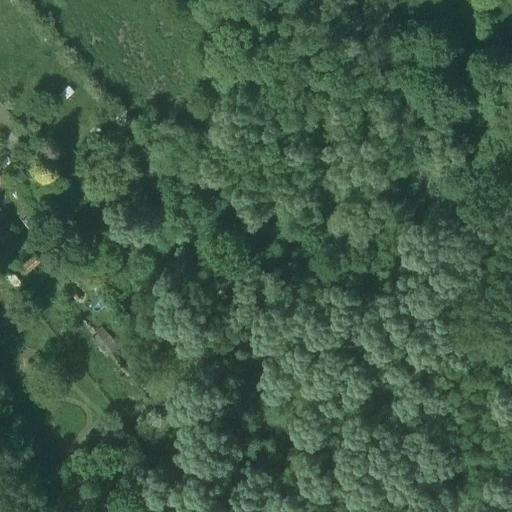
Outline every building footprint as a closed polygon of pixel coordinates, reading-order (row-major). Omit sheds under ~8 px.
[(27,118),(22,123),(31,134),(37,129),(27,118)] [(36,211),(50,199),(35,182),(34,183),(16,163),(5,173),(23,194),(21,195),(36,211)] [(16,231),(8,220),(0,225),(0,238),(2,241),(16,231)] [(58,260),(50,251),(40,260),(48,268),(58,260)] [(33,252),(19,265),(25,272),(39,260),(33,252)]
